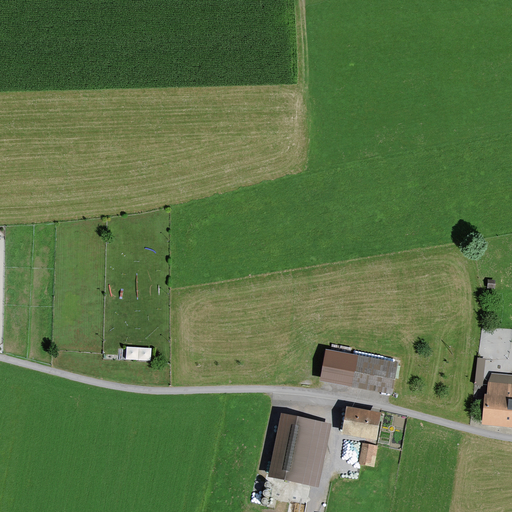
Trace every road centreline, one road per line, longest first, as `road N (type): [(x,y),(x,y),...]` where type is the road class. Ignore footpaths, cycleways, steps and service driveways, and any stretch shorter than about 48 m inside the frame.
road 1 (residential): [(511,439),(322,392),(140,389),(0,357)]
road 2 (track): [(309,140),(302,0)]
